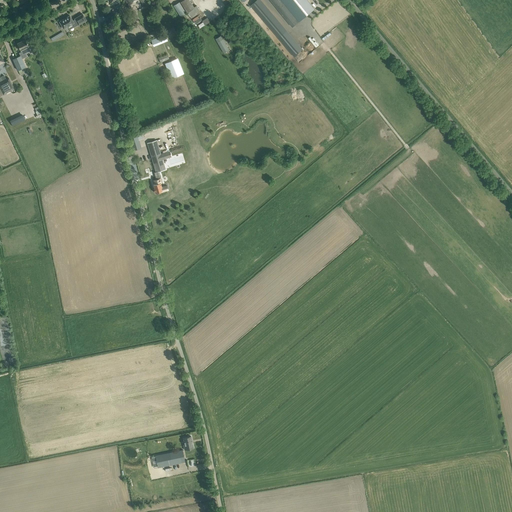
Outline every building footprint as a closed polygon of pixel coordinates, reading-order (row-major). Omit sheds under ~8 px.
[(145,0),(139,0),(140,0),(142,5),(143,4),(146,9),(150,7),(145,0)] [(179,0),(181,1),(173,6),(180,16),(187,12),(190,16),(199,10),(197,6),(194,8),(189,0),(179,0)] [(257,0),(256,0),(251,5),(279,38),(285,33),(257,0)] [(280,0),(299,22),(315,9),(307,0),(280,0)] [(110,14),(112,19),(122,14),(120,9),(110,14)] [(78,25),(86,20),(83,14),(75,18),(75,19),(72,20),(70,16),(59,21),(64,29),(72,24),(74,27),(78,25)] [(195,23),(201,20),(198,15),(192,18),(195,23)] [(221,36),(216,39),(224,53),(229,50),(221,36)] [(21,42),(17,43),(20,48),(20,50),(21,50),(23,54),(30,50),(28,46),(27,44),(25,40),(24,40),(24,39),(20,41),(21,42)] [(20,55),(17,57),(22,68),(25,67),(22,58),(20,55)] [(18,70),(22,68),(17,57),(13,59),(18,70)] [(177,59),(165,64),(172,79),(183,74),(177,59)] [(9,78),(0,82),(0,87),(3,94),(6,93),(6,92),(9,91),(10,91),(14,89),(9,78)] [(12,126),(25,120),(23,115),(10,121),(12,126)] [(145,138),(144,134),(131,138),(134,150),(142,147),(140,140),(145,138)] [(152,141),(147,143),(156,172),(158,171),(161,171),(162,170),(165,169),(162,159),(171,156),(169,151),(160,153),(160,152),(159,147),(156,140),(152,141)] [(154,184),(153,184),(153,185),(154,188),(155,193),(158,192),(160,191),(160,192),(168,190),(167,185),(166,186),(163,187),(162,187),(160,183),(161,182),(160,179),(160,178),(159,177),(158,172),(158,171),(156,172),(154,172),(154,173),(156,178),(156,179),(153,180),(154,184)] [(185,449),(193,448),(191,436),(183,438),(185,445),(184,445),(185,449)] [(155,456),(158,467),(185,461),(182,450),(155,456)]
